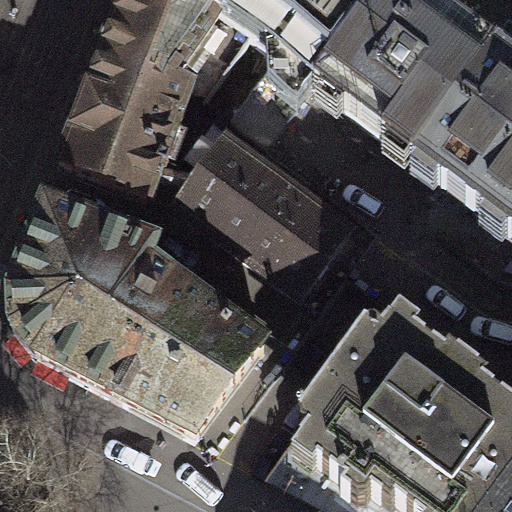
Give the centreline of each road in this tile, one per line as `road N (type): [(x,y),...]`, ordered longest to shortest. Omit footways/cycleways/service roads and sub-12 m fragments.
road 1 (residential): [(168,511),(8,422)]
road 2 (residential): [(0,164),(63,0)]
